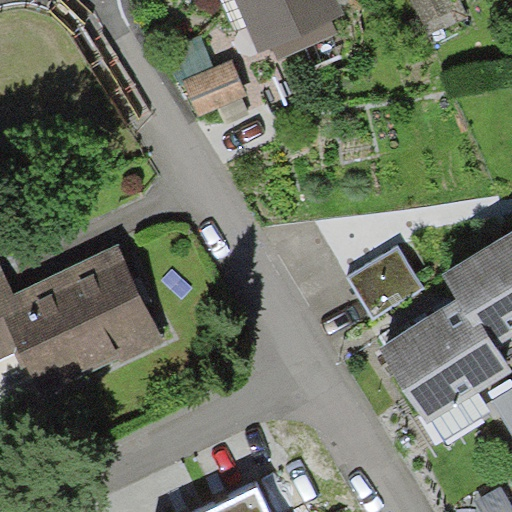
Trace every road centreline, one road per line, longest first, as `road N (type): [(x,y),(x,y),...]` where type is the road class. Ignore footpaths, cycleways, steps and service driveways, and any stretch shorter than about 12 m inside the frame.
road 1 (residential): [(94,0),(314,363)]
road 2 (residential): [(0,508),(314,363)]
road 3 (residential): [(314,363),(403,511)]
